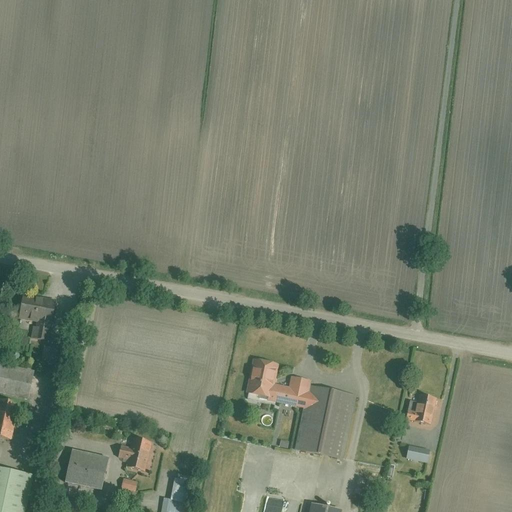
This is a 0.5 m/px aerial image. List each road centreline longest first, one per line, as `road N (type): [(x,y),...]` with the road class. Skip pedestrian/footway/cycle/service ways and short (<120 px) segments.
road 1 (unclassified): [(0,260),(511,355)]
road 2 (track): [(414,337),(454,0)]
